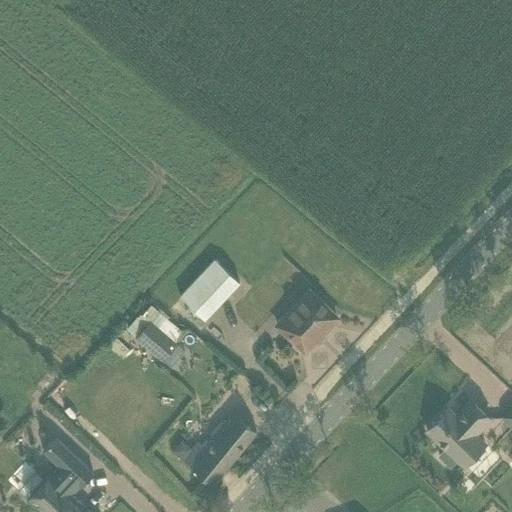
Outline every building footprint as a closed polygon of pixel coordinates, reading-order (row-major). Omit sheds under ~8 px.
[(204,320),(239,283),(212,258),(178,295),(204,320)] [(337,317),(306,289),(275,323),(305,351),(337,317)] [(157,310),(134,339),(162,361),(163,360),(171,367),(184,351),(176,344),(185,333),(157,310)] [(485,414),(470,400),(455,416),(446,408),(426,430),(440,443),(446,448),(439,455),(450,465),(457,458),(464,465),(485,443),(477,436),(474,433),(489,417),(485,414)] [(511,408),(503,418),(511,425),(511,408)] [(200,447),(197,445),(192,450),(181,440),(172,451),(212,485),(213,484),(256,431),(240,419),(236,415),(227,425),(222,421),(200,447)] [(35,472),(17,490),(27,499),(28,500),(36,508),(40,511),(90,511),(67,490),(75,481),(80,486),(93,473),(55,437),(43,451),(58,465),(44,481),(35,472)]
